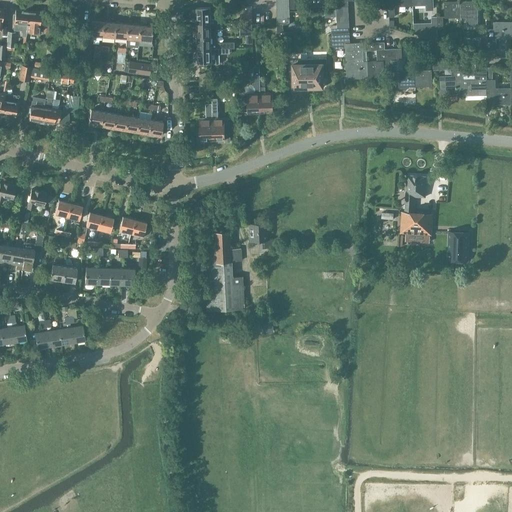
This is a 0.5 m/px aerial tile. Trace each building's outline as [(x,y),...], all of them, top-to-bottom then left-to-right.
[(290,0),(290,8),(299,8),(298,0),(290,0)] [(412,0),(413,6),(426,5),(426,9),(434,9),(433,0),(412,0)] [(461,2),(461,18),(466,18),(467,24),(478,24),(477,1),(461,2)] [(445,18),(461,18),(461,2),(445,2),(445,18)] [(197,8),(197,25),(211,25),(222,24),(222,19),(211,19),(211,7),(197,8)] [(16,10),(14,24),(14,29),(22,30),(22,35),(26,35),(27,30),(27,25),(28,11),(16,10)] [(41,12),(28,11),(27,25),(27,32),(39,33),(40,26),(41,12)] [(242,22),(247,22),(252,22),(252,11),(242,11),(242,22)] [(438,29),(437,17),(426,17),(426,18),(421,18),(421,28),(426,28),(426,29),(438,29)] [(290,18),(277,18),(277,24),(277,33),(283,33),(283,24),(290,24),(290,18)] [(90,35),(102,37),(104,22),(91,21),(90,35)] [(102,37),(114,38),(116,23),(104,22),(102,37)] [(486,37),(486,49),(497,49),(497,38),(510,38),(510,22),(494,22),(494,30),(487,30),(487,37),(486,37)] [(114,38),(126,39),(128,24),(116,23),(114,38)] [(139,32),(140,25),(128,24),(126,39),(126,46),(138,47),(138,45),(139,40),(139,32)] [(197,25),(197,37),(212,37),(212,34),(216,34),(216,30),(222,30),(222,24),(211,25),(197,25)] [(152,26),(140,25),(139,32),(139,40),(138,45),(151,46),(151,41),(152,33),(152,26)] [(414,29),(414,34),(426,38),(425,29),(414,29)] [(16,33),(12,32),(8,32),(6,50),(14,51),(14,48),(16,33)] [(348,78),(368,77),(367,62),(363,62),(362,43),(350,44),(349,33),(332,34),(332,49),(346,48),(348,78)] [(198,49),(233,48),(235,48),(235,43),(217,43),(217,36),(216,36),(216,34),(212,34),(212,37),(197,37),(198,49)] [(377,49),(385,49),(385,42),(370,43),(366,46),(366,51),(377,50),(377,49)] [(234,53),(233,48),(198,49),(198,61),(212,61),(217,61),(217,56),(222,57),(222,54),(234,53)] [(390,49),(391,66),(392,79),(399,79),(400,87),(415,86),(415,70),(403,70),(402,59),(396,60),(396,48),(390,49)] [(384,66),(391,66),(390,49),(385,49),(377,49),(377,50),(378,61),(367,62),(368,77),(384,77),(384,66)] [(308,52),(289,53),(289,58),(289,76),(293,76),(293,88),(309,88),(308,58),(308,52)] [(327,58),(308,58),(309,88),(324,88),(324,76),(327,76),(327,58)] [(150,65),(137,63),(136,65),(136,73),(149,75),(150,65)] [(136,65),(129,64),(128,72),(136,73),(136,65)] [(30,76),(31,67),(22,65),(19,79),(29,81),(30,76)] [(45,69),(31,67),(30,76),(44,78),(45,69)] [(248,98),(242,98),(243,110),(244,111),(249,111),(249,112),(261,112),(260,93),(260,87),(260,81),(260,78),(260,75),(260,67),(253,67),(254,81),(253,82),(253,84),(253,85),(254,86),(254,88),(255,88),(255,94),(248,94),(248,98)] [(49,81),(73,83),(74,71),(51,69),(49,81)] [(431,70),(415,70),(415,86),(432,86),(431,70)] [(463,95),(463,79),(463,70),(451,71),(451,75),(439,76),(439,89),(447,89),(447,95),(463,95)] [(479,78),(463,79),(463,95),(479,95),(479,78)] [(107,86),(106,97),(105,97),(104,102),(112,103),(113,98),(115,88),(107,86)] [(265,87),(260,87),(260,93),(261,112),(266,112),(273,112),(273,93),(265,93),(265,87)] [(511,104),(511,88),(495,88),(495,104),(511,104)] [(46,98),(54,99),(55,92),(54,91),(48,90),(46,97),(46,98)] [(121,105),(129,106),(130,101),(130,97),(131,91),(124,90),(121,105)] [(5,100),(2,116),(9,118),(11,116),(15,116),(17,103),(18,103),(19,98),(16,97),(16,95),(6,93),(6,94),(5,100)] [(34,122),(41,123),(44,107),(46,98),(40,97),(39,99),(38,106),(31,105),(30,112),(29,119),(33,120),(34,122)] [(130,101),(129,106),(136,107),(137,102),(134,102),(135,98),(130,97),(130,101)] [(54,99),(46,98),(44,107),(41,123),(48,124),(49,123),(56,124),(56,123),(68,125),(71,111),(62,109),(61,110),(52,109),(54,99)] [(225,117),(218,117),(217,114),(217,98),(212,98),(212,103),(212,107),(213,125),(213,140),(219,140),(219,142),(231,142),(230,118),(225,118),(225,117)] [(213,140),(213,125),(212,107),(212,103),(205,103),(205,119),(200,119),(200,126),(201,136),(198,137),(198,143),(208,142),(208,141),(213,140)] [(94,125),(101,126),(102,119),(103,111),(91,109),(88,124),(88,126),(94,127),(94,125)] [(106,127),(113,128),(114,121),(115,113),(103,111),(102,119),(101,126),(100,128),(106,129),(106,127)] [(118,129),(124,130),(126,123),(127,115),(115,113),(114,121),(113,128),(112,130),(118,131),(118,129)] [(130,131),(136,132),(138,125),(139,117),(127,115),(126,123),(124,130),(124,132),(130,133),(130,131)] [(142,133),(148,134),(149,127),(151,119),(139,117),(138,125),(136,132),(136,134),(142,135),(142,133)] [(149,127),(148,134),(148,136),(154,137),(154,135),(161,136),(162,129),(163,122),(151,119),(149,127)] [(432,214),(424,213),(426,195),(425,195),(427,177),(407,175),(406,194),(404,194),(403,212),(401,233),(431,235),(432,214)] [(0,202),(2,203),(3,198),(13,200),(14,193),(16,186),(0,182),(0,183),(0,202)] [(44,207),(44,206),(47,193),(31,189),(27,209),(34,210),(35,205),(44,207)] [(54,196),(47,195),(46,201),(52,203),(54,196)] [(55,214),(67,217),(71,203),(59,200),(55,214)] [(71,203),(67,217),(79,220),(82,206),(71,203)] [(20,223),(20,222),(23,211),(18,210),(15,222),(20,223)] [(86,226),(98,229),(101,215),(90,212),(86,226)] [(101,215),(98,229),(110,232),(113,218),(101,215)] [(119,230),(131,233),(134,219),(122,216),(119,230)] [(134,219),(131,233),(143,236),(146,223),(134,219)] [(273,239),(267,239),(266,224),(249,224),(250,240),(259,240),(260,248),(273,248),(273,239)] [(241,248),(230,249),(229,231),(212,232),(213,251),(204,252),(207,311),(234,310),(244,309),(242,276),(232,276),(231,261),(242,261),(241,248)] [(448,261),(468,263),(469,232),(449,231),(448,261)] [(80,233),(76,244),(82,245),(83,245),(86,235),(80,233)] [(23,248),(20,268),(31,270),(34,251),(41,252),(44,236),(37,235),(35,244),(24,242),(23,246),(23,247),(23,248)] [(3,262),(10,264),(13,247),(2,245),(0,256),(0,264),(2,265),(3,262)] [(16,268),(20,268),(23,248),(13,247),(10,264),(17,265),(16,268)] [(50,279),(62,280),(65,266),(52,264),(50,279)] [(62,280),(50,279),(50,281),(68,283),(68,281),(75,282),(77,268),(65,266),(62,280)] [(85,283),(97,283),(98,268),(86,268),(85,283)] [(97,283),(110,284),(110,268),(98,268),(97,283)] [(110,284),(122,284),(122,268),(110,268),(110,284)] [(122,268),(122,284),(134,284),(135,269),(122,268)] [(272,316),(267,316),(266,300),(259,301),(259,312),(260,311),(260,317),(259,317),(260,333),(273,332),(272,316)] [(13,335),(14,341),(27,339),(25,333),(24,324),(17,325),(17,324),(15,315),(10,316),(12,326),(13,335)] [(8,327),(0,328),(1,337),(3,343),(14,341),(13,335),(12,326),(10,316),(6,317),(8,325),(8,327)] [(231,330),(239,331),(240,319),(232,318),(231,330)] [(63,328),(58,329),(61,344),(73,342),(70,327),(69,322),(65,323),(62,323),(63,328)] [(70,327),(73,342),(85,340),(83,325),(75,326),(70,327)] [(58,329),(47,330),(49,346),(61,344),(58,329)] [(49,346),(47,330),(34,332),(37,348),(49,346)]
